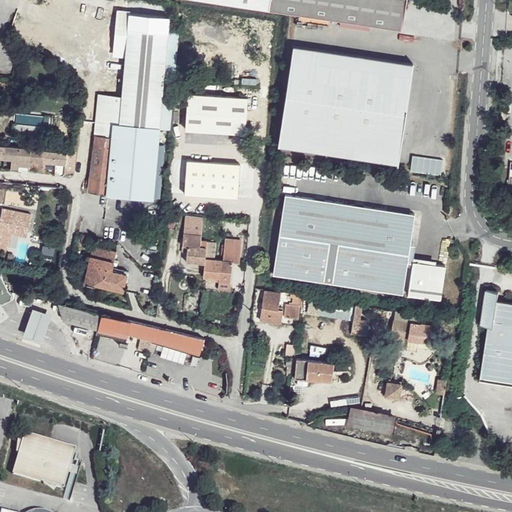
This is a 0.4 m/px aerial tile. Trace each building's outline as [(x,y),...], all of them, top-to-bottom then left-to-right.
[(105,8),(117,11),(118,0),(47,0),(47,3),(104,12),(105,8)] [(215,0),(402,29),(406,0),(215,0)] [(98,136),(158,143),(160,129),(170,130),(179,27),(168,26),(170,7),(131,3),(127,56),(123,97),(115,96),(99,95),(95,135),(98,136)] [(413,64),(293,45),(277,145),(397,164),(413,64)] [(123,97),(127,56),(119,55),(115,96),(123,97)] [(249,98),(187,94),(185,129),(247,134),(249,98)] [(153,198),(158,143),(98,136),(92,193),(153,198)] [(31,148),(5,146),(4,158),(12,159),(11,164),(30,165),(31,148)] [(44,150),(31,148),(30,165),(29,169),(38,169),(39,160),(43,161),(44,150)] [(76,152),(44,150),(43,161),(56,162),(55,173),(63,175),(68,171),(73,171),(76,152)] [(411,172),(442,173),(442,157),(411,156),(411,172)] [(187,161),(186,166),(241,170),(241,165),(187,161)] [(241,170),(186,166),(184,194),(239,198),(241,170)] [(271,273),(401,294),(414,214),(284,193),(271,273)] [(0,253),(6,254),(9,240),(10,234),(26,238),(30,219),(9,215),(7,227),(0,225),(0,253)] [(219,281),(232,282),(233,262),(239,262),(241,241),(226,240),(224,260),(205,258),(207,241),(200,240),(202,221),(186,219),(183,245),(187,246),(186,262),(205,264),(204,278),(219,280),(219,281)] [(10,234),(9,240),(25,243),(26,238),(10,234)] [(76,242),(86,244),(87,238),(77,236),(76,242)] [(92,284),(121,291),(126,274),(111,270),(113,263),(91,257),(84,282),(92,285),(92,284)] [(405,294),(439,299),(444,266),(410,261),(405,294)] [(7,290),(10,291),(23,294),(20,285),(8,282),(3,273),(0,274),(7,290)] [(11,293),(10,291),(7,290),(0,274),(0,303),(8,299),(10,298),(11,296),(11,294),(11,293)] [(127,292),(153,297),(155,285),(129,280),(127,292)] [(231,292),(232,282),(219,281),(218,290),(231,292)] [(511,300),(496,298),(498,290),(485,288),(479,324),(489,326),(480,379),(511,384),(511,300)] [(259,320),(281,323),(284,307),(278,306),(281,293),(264,290),(259,320)] [(302,295),(291,293),(290,304),(286,303),(284,316),(298,318),(302,295)] [(310,311),(354,318),(356,305),(312,297),(310,311)] [(60,304),(64,321),(68,306),(60,304)] [(21,335),(40,342),(45,328),(50,314),(31,306),(25,322),(21,335)] [(68,306),(64,321),(98,330),(126,337),(127,335),(114,332),(118,318),(102,314),(68,306)] [(421,315),(396,311),(394,320),(391,335),(406,337),(406,338),(419,341),(419,339),(436,342),(439,327),(419,323),(421,315)] [(127,335),(152,341),(154,327),(118,318),(114,332),(127,335)] [(301,341),(316,343),(318,328),(304,326),(301,341)] [(154,327),(152,341),(201,353),(205,339),(154,327)] [(295,377),(332,380),(333,362),(297,359),(295,377)] [(386,397),(397,399),(400,386),(388,384),(386,397)] [(393,418),(360,411),(352,410),(348,426),(391,435),(394,419),(393,418)] [(26,435),(13,476),(64,491),(77,450),(26,435)]
